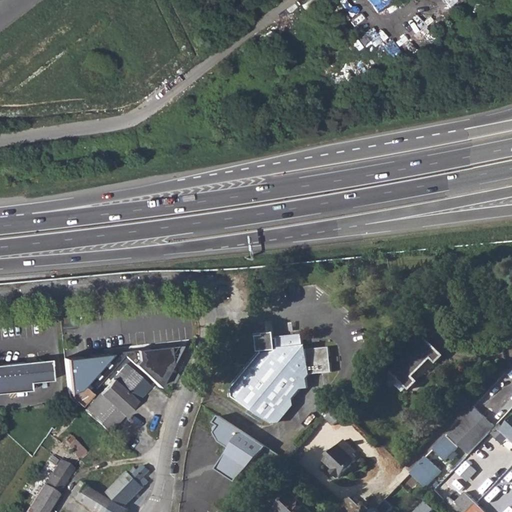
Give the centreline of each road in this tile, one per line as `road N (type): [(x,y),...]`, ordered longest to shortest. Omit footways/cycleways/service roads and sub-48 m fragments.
road 1 (motorway): [(0,246),(252,215),(511,169)]
road 2 (motorway): [(511,147),(259,192),(24,222)]
road 3 (motorway): [(463,135),(43,206),(24,222)]
road 4 (motorway): [(0,262),(197,245),(358,220)]
road 5 (unclassified): [(0,142),(137,119),(292,0)]
road 6 (residential): [(204,296),(214,309),(213,344),(179,420),(159,511)]
road 7 (residential): [(204,296),(182,290),(0,310)]
road 8 (motorway): [(358,220),(511,190)]
road 9 (motorway): [(358,220),(378,227),(511,212)]
